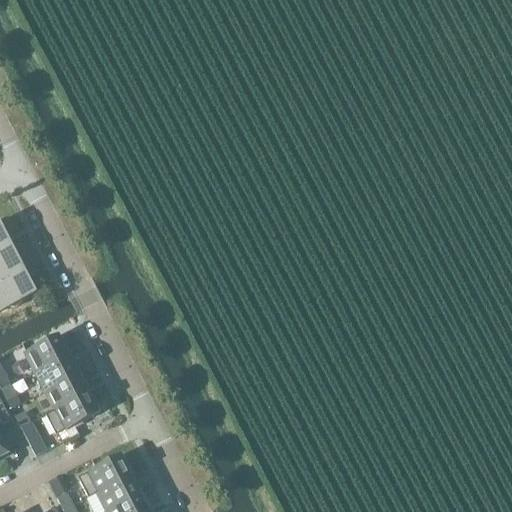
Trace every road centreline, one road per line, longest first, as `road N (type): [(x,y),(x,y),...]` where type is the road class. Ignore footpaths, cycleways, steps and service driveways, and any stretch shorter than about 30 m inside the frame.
road 1 (residential): [(19,171),(147,422)]
road 2 (residential): [(147,422),(0,497)]
